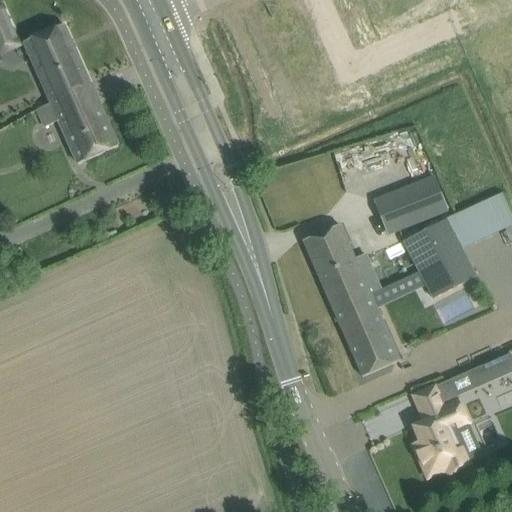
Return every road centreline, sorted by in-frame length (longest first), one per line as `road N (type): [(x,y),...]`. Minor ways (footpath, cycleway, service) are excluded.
road 1 (tertiary): [(347,511),(290,382),(241,221)]
road 2 (tertiary): [(141,28),(213,192),(241,221)]
road 3 (tertiary): [(241,221),(236,182),(165,17)]
